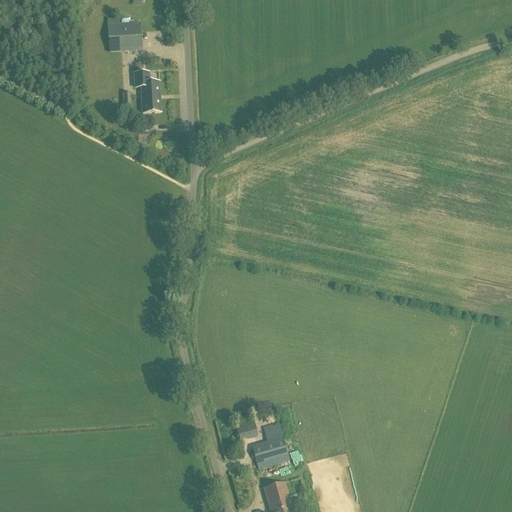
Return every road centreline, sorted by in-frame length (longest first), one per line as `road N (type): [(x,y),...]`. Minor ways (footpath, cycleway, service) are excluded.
road 1 (unclassified): [(227,511),(185,372),(192,164)]
road 2 (unclassified): [(192,164),(451,57),(511,41)]
road 3 (unclassified): [(192,164),(184,0)]
